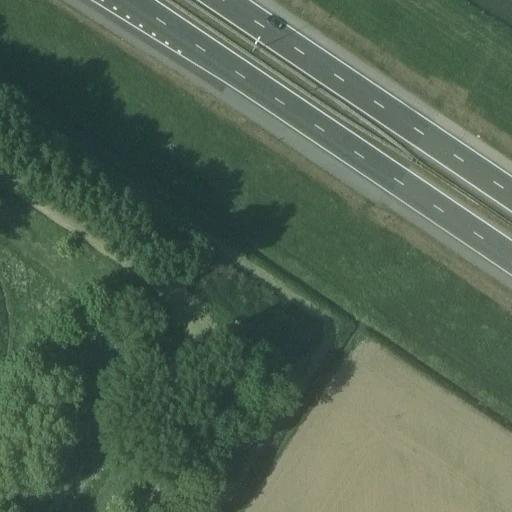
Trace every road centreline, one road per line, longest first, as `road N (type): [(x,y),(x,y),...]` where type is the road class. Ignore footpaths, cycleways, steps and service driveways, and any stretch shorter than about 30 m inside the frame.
road 1 (motorway): [(125,0),(511,262)]
road 2 (motorway): [(511,195),(221,0)]
